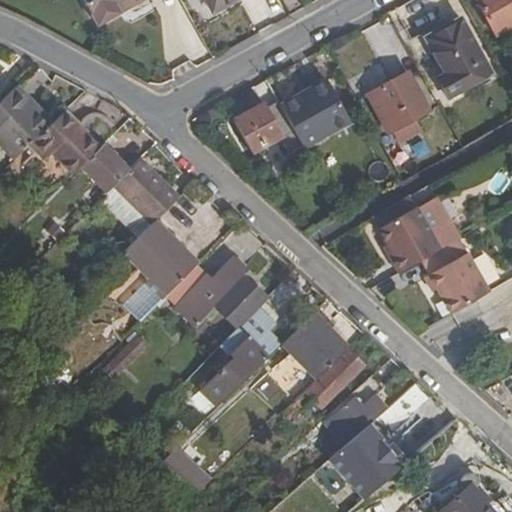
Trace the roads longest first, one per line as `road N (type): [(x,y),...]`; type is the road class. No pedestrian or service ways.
road 1 (residential): [(152,115),(511,438)]
road 2 (residential): [(152,115),(361,0)]
road 3 (residential): [(0,25),(117,86),(152,115)]
